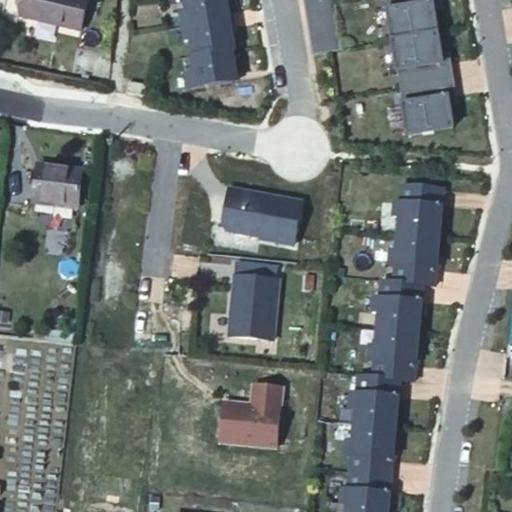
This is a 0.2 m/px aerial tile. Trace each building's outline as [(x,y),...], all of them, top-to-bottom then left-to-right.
[(0,0),(0,18),(12,20),(15,0),(0,0)] [(15,0),(12,21),(78,33),(83,0),(15,0)] [(184,0),(186,13),(182,14),(184,28),(226,21),(224,8),(229,8),(227,0),(184,0)] [(334,0),(304,0),(314,54),(343,49),(334,0)] [(442,9),(440,0),(380,0),(386,34),(435,27),(433,10),(442,9)] [(226,21),(184,28),(187,42),(192,41),(195,57),(233,51),(236,51),(232,32),(228,33),(226,21)] [(435,27),(386,34),(393,89),(394,89),(451,80),(447,53),(440,54),(435,27)] [(233,51),(195,57),(192,58),(194,75),(189,75),(192,91),(233,85),(231,70),(236,69),(233,51)] [(455,102),(451,80),(394,89),(400,133),(451,125),(447,103),(455,102)] [(39,159),(33,202),(76,208),(82,167),(39,159)] [(394,234),(438,237),(441,186),(400,183),(399,198),(391,198),(389,218),(395,218),(394,234)] [(295,247),(302,198),(227,185),(219,231),(295,247)] [(435,285),(438,237),(394,234),(392,246),(387,246),(385,262),(393,263),(392,281),(423,283),(435,285)] [(273,339),(279,277),(233,273),(227,335),(273,339)] [(419,335),(423,283),(392,281),(384,280),(383,293),(370,293),(368,312),(372,312),(371,332),(419,335)] [(418,382),(419,335),(371,332),(370,342),(365,342),(364,360),(370,360),(370,377),(395,380),(418,382)] [(393,429),(395,380),(370,377),(354,376),(354,388),(345,388),(344,405),(348,406),(347,426),(393,429)] [(222,402),(219,447),(279,451),(284,387),(252,385),(250,404),(222,402)] [(390,474),(393,429),(347,426),(346,437),(339,436),(337,458),(345,458),(344,471),(348,471),(390,474)] [(387,511),(390,474),(348,471),(347,486),(337,485),(335,503),(341,503),(339,511),(387,511)]
